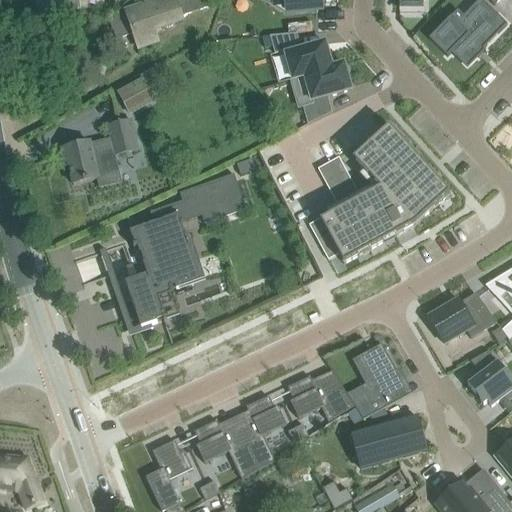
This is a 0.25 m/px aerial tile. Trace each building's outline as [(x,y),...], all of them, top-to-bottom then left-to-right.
[(37,0),(40,16),(81,10),(79,0),(37,0)] [(182,16),(215,5),(213,0),(164,0),(145,7),(145,5),(126,12),(128,17),(111,23),(117,40),(133,35),(139,50),(159,42),(155,30),(183,21),(182,16)] [(284,0),(285,11),(323,7),(321,0),(284,0)] [(399,0),(399,12),(423,12),(423,0),(399,0)] [(435,38),(432,41),(447,56),(446,57),(447,59),(451,54),(452,56),(454,54),(467,67),(476,57),(478,59),(486,51),(484,50),(507,26),(480,0),(464,17),(458,11),(452,18),(451,18),(451,19),(452,20),(435,38)] [(297,35),(270,38),(275,56),(285,53),(293,82),(305,78),(305,77),(332,69),(325,45),(302,51),(297,35)] [(313,106),(303,109),(308,126),(332,114),(328,98),(351,92),(344,66),(332,69),(305,77),(305,78),(313,106)] [(142,83),(117,98),(122,107),(127,116),(155,100),(150,91),(165,83),(158,70),(140,80),(142,83)] [(139,152),(131,122),(108,128),(111,140),(90,145),(90,144),(62,150),(65,166),(69,165),(74,186),(97,181),(99,190),(122,184),(115,157),(139,152)] [(322,223),(321,223),(324,228),(327,235),(331,242),(335,249),(339,256),(344,266),(359,257),(356,252),(366,246),(369,252),(384,243),(381,238),(392,233),(395,238),(414,227),(434,209),(434,210),(450,196),(438,183),(433,187),(426,178),(430,174),(419,161),(414,165),(406,157),(411,153),(399,140),(395,144),(387,136),(392,131),(390,129),(354,162),(381,191),(322,223)] [(339,159),(328,165),(332,172),(343,166),(339,159)] [(252,161),(236,166),(240,177),(255,172),(252,161)] [(328,165),(318,171),(322,178),(332,172),(328,165)] [(343,166),(332,172),(336,179),(347,173),(343,166)] [(332,172),(322,178),(326,185),(336,179),(332,172)] [(347,173),(336,179),(340,186),(350,180),(347,173)] [(141,255),(144,265),(143,265),(147,275),(137,279),(137,278),(129,281),(138,307),(141,314),(146,328),(150,326),(151,331),(153,330),(152,326),(157,324),(157,323),(163,321),(164,324),(168,323),(166,319),(178,315),(171,296),(174,295),(172,289),(200,279),(190,249),(192,249),(189,240),(190,239),(189,236),(185,237),(182,228),(186,227),(185,224),(202,218),(204,217),(202,214),(239,201),(231,179),(235,178),(234,176),(180,195),(183,203),(150,214),(155,228),(134,235),(133,232),(132,232),(137,246),(133,247),(134,250),(138,249),(140,255),(141,255)] [(336,179),(326,185),(329,192),(340,186),(336,179)] [(350,180),(340,186),(344,193),(354,187),(350,180)] [(340,186),(329,192),(333,199),(344,193),(340,186)] [(354,187),(344,193),(348,200),(358,194),(354,187)] [(344,193),(333,199),(337,206),(348,200),(344,193)] [(320,221),(309,227),(313,234),(324,228),(321,223),(322,223),(320,221)] [(451,247),(476,236),(471,225),(446,236),(451,247)] [(324,228),(313,234),(317,241),(327,235),(324,228)] [(327,235),(317,241),(321,248),(331,242),(327,235)] [(331,242),(321,248),(324,255),(335,249),(331,242)] [(440,243),(415,255),(420,265),(445,253),(440,243)] [(335,249),(324,255),(328,262),(339,256),(335,249)] [(511,271),(488,286),(495,297),(507,290),(511,295),(511,311),(510,313),(511,316),(511,322),(502,332),(510,342),(511,339),(511,271)] [(471,343),(498,327),(476,298),(460,307),(458,304),(429,321),(445,348),(467,335),(471,343)] [(501,330),(492,336),(500,347),(509,342),(501,330)] [(348,396),(347,396),(354,408),(363,422),(413,395),(413,394),(405,398),(397,383),(401,381),(396,372),(382,346),(357,359),(358,361),(362,358),(374,381),(365,386),(359,390),(361,395),(351,400),(348,396)] [(481,376),(468,386),(484,407),(488,404),(491,409),(511,393),(511,383),(497,364),(489,353),(471,363),(481,376)] [(309,380),(288,390),(294,403),(291,404),(299,421),(322,410),(328,423),(354,408),(347,396),(337,381),(316,391),(312,383),(310,378),(308,379),(309,380)] [(252,421),(237,428),(259,472),(275,463),(264,438),(287,427),(279,410),(275,411),(269,399),(248,409),(247,407),(246,408),(249,413),(252,421)] [(395,425),(364,434),(373,469),(427,454),(423,441),(425,440),(423,433),(422,434),(418,419),(401,423),(401,422),(395,424),(395,425)] [(216,424),(195,434),(201,447),(197,449),(205,466),(229,454),(242,482),(259,472),(237,428),(223,435),(219,428),(217,422),(215,423),(216,424)] [(303,427),(296,430),(302,441),(309,438),(303,427)] [(296,430),(288,434),(294,445),(302,441),(296,430)] [(162,472),(146,480),(161,511),(183,511),(169,482),(193,471),(185,454),(181,456),(175,444),(154,454),(153,452),(152,453),(162,472)] [(511,445),(496,458),(511,478),(511,445)] [(0,492),(20,495),(26,511),(30,511),(46,507),(30,461),(0,458),(0,492)] [(294,468),(301,478),(310,472),(303,461),(294,468)] [(215,483),(207,487),(213,498),(220,495),(215,483)] [(334,484),(324,490),(335,511),(353,502),(347,491),(339,495),(334,484)] [(353,511),(379,511),(400,499),(391,485),(352,510),(353,511)] [(462,486),(437,507),(441,511),(511,511),(511,506),(511,505),(497,488),(480,502),(472,492),(469,495),(463,488),(462,486)] [(207,487),(200,490),(205,502),(213,498),(207,487)]
